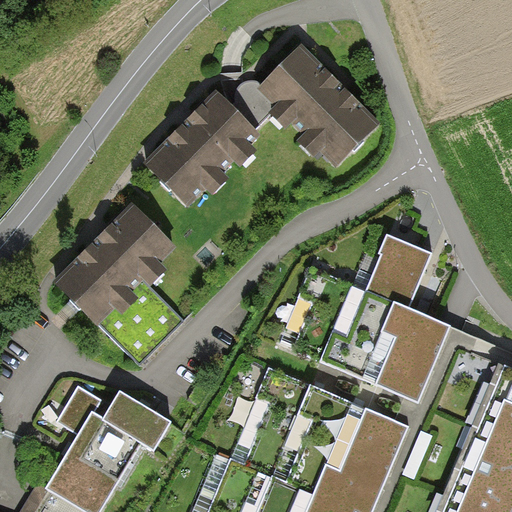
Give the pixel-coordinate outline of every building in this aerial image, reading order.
[(319,152),(337,169),(380,126),(343,88),(303,49),(265,87),(260,92),(277,109),(270,116),(286,131),(293,125),(304,136),(298,142),(314,158),(319,152)] [(260,92),(265,87),(258,83),(254,83),(250,82),(245,84),(242,86),(238,90),(236,94),(236,99),(236,103),(233,107),(255,130),(270,116),(277,109),(260,92)] [(234,164),(240,170),(259,152),(252,145),(261,136),(255,130),(233,107),(219,94),(187,125),(146,165),(188,208),(206,191),(212,197),(230,180),(224,173),(234,164)] [(161,264),(176,249),(136,208),(98,245),(57,286),(138,369),(186,322),(153,289),(169,273),(161,264)] [(434,256),(388,237),(366,290),(312,268),(279,348),(368,385),(418,404),(435,363),(449,326),(411,311),(425,277),(434,256)] [(511,511),(511,371),(501,367),(440,511),(511,511)] [(372,511),(385,482),(409,427),(358,407),(318,390),(270,369),(231,461),(214,454),(192,511),(372,511)] [(153,452),(170,423),(145,408),(120,393),(103,421),(93,415),(101,401),(79,388),(59,421),(81,435),(73,447),(69,455),(48,488),(86,511),(101,511),(142,446),(153,452)] [(422,431),(403,474),(414,479),(433,436),(422,431)] [(0,511),(36,511),(50,491),(38,484),(20,511),(0,511),(0,505),(3,499),(0,497),(0,511)]
